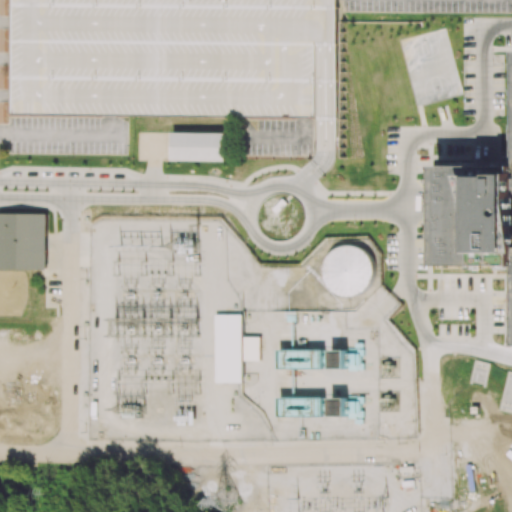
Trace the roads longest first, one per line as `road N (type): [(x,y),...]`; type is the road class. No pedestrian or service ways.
road 1 (residential): [(417,450),(0,452)]
road 2 (residential): [(70,182),(69,453)]
road 3 (residential): [(262,189),(0,181)]
road 4 (residential): [(0,197),(208,200),(248,226)]
road 5 (residential): [(288,185),(262,189),(247,210),(253,237),(271,248),(296,245),(312,223),(309,202),(288,185)]
